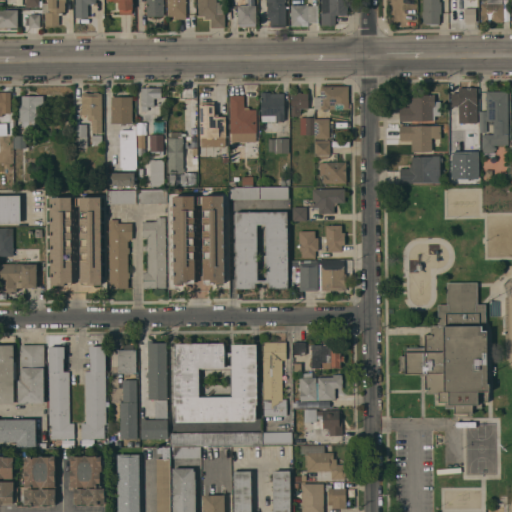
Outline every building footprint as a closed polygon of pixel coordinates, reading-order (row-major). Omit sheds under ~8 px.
[(45,26),(45,12),(47,12),(47,0),(65,0),(65,13),(59,13),(59,26),(45,26)] [(75,17),(75,4),(75,0),(95,0),(95,4),(87,4),(88,17),(75,17)] [(132,0),(133,9),(131,9),(131,14),(119,14),(119,9),(118,9),(118,2),(113,2),(113,0),(132,0)] [(163,0),(163,16),(146,16),(146,0),(163,0)] [(185,0),(186,19),(174,19),(174,16),(167,16),(167,0),(185,0)] [(198,16),(198,0),(216,0),(216,1),(223,1),(223,13),(225,13),(225,27),(210,27),(210,19),(204,19),(204,16),(198,16)] [(247,0),(254,0),(254,5),(256,5),(256,23),(249,23),(249,26),(238,26),(238,24),(237,24),(237,5),(247,5),(247,0)] [(285,0),(286,2),(284,2),(284,5),(285,5),(286,27),(270,27),(270,17),(267,17),(267,5),(266,5),(266,0),(285,0)] [(321,25),(321,0),(347,0),(347,13),(346,13),(346,15),(335,15),(335,25),(321,25)] [(423,24),(423,17),(422,17),(422,12),(423,12),(423,0),(439,0),(439,2),(441,2),(441,13),(439,13),(440,23),(438,23),(438,26),(430,26),(430,23),(423,24)] [(475,0),(475,21),(464,21),(464,8),(467,8),(467,0),(475,0)] [(503,21),(481,22),(481,3),(481,0),(502,0),(502,3),(503,3),(503,21)] [(291,26),(290,5),(308,4),(308,5),(317,5),(318,22),(305,22),(305,25),(303,25),(303,26),(291,26)] [(0,9),(17,9),(18,27),(13,27),(13,30),(7,30),(7,28),(0,28),(0,9)] [(29,27),(29,14),(40,14),(40,27),(29,27)] [(348,109),(320,109),(320,86),(348,85),(348,87),(348,109)] [(451,115),(450,92),(458,92),(458,87),(466,87),(466,86),(470,86),(470,87),(476,87),(476,106),(476,114),(451,115)] [(161,87),(161,98),(153,98),(154,106),(147,106),(147,111),(141,111),(140,88),(161,87)] [(0,91),(10,91),(10,113),(0,113),(0,91)] [(486,91),(507,91),(508,144),(494,145),(494,147),(496,147),(496,150),(494,150),(494,152),(482,152),(482,148),(482,134),(485,134),(485,133),(488,133),(488,134),(493,134),(493,127),(495,127),(495,120),(486,120),(486,132),(479,132),(479,110),(486,110),(486,91)] [(102,133),(92,133),(92,119),(87,119),(87,114),(80,114),(79,109),(81,109),(81,93),(82,93),(83,92),(86,92),(87,93),(93,93),(94,92),(98,92),(99,93),(101,93),(102,133)] [(284,121),(262,122),(261,115),(260,92),(270,92),(270,93),(283,93),(284,121)] [(308,108),(300,108),(300,114),(298,114),(298,116),(291,116),(291,93),(297,93),(297,92),(300,92),(300,93),(307,93),(308,108)] [(409,106),(409,102),(411,102),(410,94),(433,94),(434,101),(440,101),(440,115),(434,115),(434,119),(412,120),(412,121),(399,121),(398,107),(409,106)] [(21,96),(46,95),(46,105),(36,105),(37,121),(36,121),(36,127),(27,127),(27,122),(28,122),(28,121),(20,121),(19,104),(22,104),(21,96)] [(231,141),(231,133),(230,133),(230,95),(244,95),(244,107),(248,107),(249,109),(256,109),(256,132),(255,132),(255,141),(231,141)] [(111,96),(131,96),(132,123),(111,123),(111,96)] [(225,146),(201,146),(201,137),(200,137),(199,105),(200,105),(200,102),(214,101),(214,105),(214,114),(218,114),(218,116),(225,116),(225,137),(225,146)] [(299,117),(313,117),(313,134),(300,134),(299,117)] [(329,138),(315,138),(315,118),(329,118),(329,138)] [(458,120),(458,127),(450,128),(450,120),(458,120)] [(477,138),(466,138),(466,123),(477,122),(477,138)] [(75,147),(75,136),(74,136),(74,124),(86,124),(86,136),(87,136),(87,147),(75,147)] [(440,125),(440,138),(431,138),(431,151),(411,151),(411,139),(399,139),(399,125),(440,125)] [(120,130),(133,129),(134,138),(136,138),(136,168),(135,168),(135,169),(122,169),(122,167),(120,167),(120,130)] [(168,138),(168,132),(181,132),(185,132),(185,136),(182,136),(182,138),(183,138),(183,168),(184,168),(184,171),(183,171),(183,173),(168,173),(168,138)] [(15,148),(14,134),(25,134),(25,148),(15,148)] [(145,147),(144,147),(144,154),(138,154),(137,134),(144,134),(145,147)] [(163,155),(159,155),(159,153),(150,153),(149,134),(163,134),(163,155)] [(102,135),(102,145),(92,145),(92,135),(102,135)] [(289,152),(276,152),(276,151),(268,151),(268,139),(275,139),(275,138),(289,138),(289,152)] [(315,158),(315,141),(329,141),(330,154),(327,158),(315,158)] [(439,156),(439,157),(442,157),(442,161),(439,161),(440,182),(432,182),(432,181),(413,182),(413,183),(399,183),(399,169),(409,168),(409,164),(411,164),(411,156),(439,156)] [(150,159),(164,159),(164,186),(150,186),(150,159)] [(323,183),(323,175),(319,175),(319,162),(325,162),(346,161),(346,183),(323,183)] [(169,185),(169,174),(184,174),(184,172),(188,172),(187,171),(192,171),(192,172),(195,172),(196,184),(169,185)] [(134,172),(134,185),(107,185),(107,172),(134,172)] [(242,183),(242,175),(253,175),(253,183),(242,183)] [(281,187),(281,177),(290,177),(290,186),(288,186),(288,187),(281,187)] [(288,199),(230,199),(230,188),(281,187),(288,187),(288,199)] [(312,189),(344,188),(345,202),(337,202),(337,203),(335,205),(334,206),(334,213),(318,213),(318,210),(313,208),(313,207),(312,189)] [(107,190),(135,189),(136,203),(107,203),(107,190)] [(166,189),(167,202),(138,203),(138,189),(166,189)] [(20,222),(0,222),(0,195),(20,195),(20,222)] [(202,196),(202,195),(223,195),(224,283),(215,283),(215,282),(211,282),(211,283),(204,283),(204,279),(203,279),(202,203),(194,204),(194,210),(193,210),(193,217),(194,217),(194,224),(193,224),(193,231),(194,231),(194,238),(193,238),(193,245),(194,245),(194,252),(193,252),(193,259),(194,259),(195,279),(194,279),(194,283),(186,283),(186,282),(182,282),(182,284),(173,284),(172,196),(194,195),(194,196),(202,196)] [(71,205),(72,285),(51,285),(50,197),(70,197),(79,197),(100,196),(101,284),(80,284),(79,205),(71,205)] [(306,206),(306,220),(292,221),(292,207),(306,206)] [(267,283),(256,283),(257,290),(251,290),(250,288),(236,288),(235,212),(287,211),(288,287),(273,288),(273,290),(267,290),(267,283)] [(166,287),(149,288),(143,288),(142,271),(146,271),(146,270),(147,270),(147,251),(145,251),(145,245),(147,245),(147,239),(145,239),(145,237),(142,237),(142,221),(156,221),(156,217),(165,216),(166,287)] [(108,219),(118,219),(118,223),(132,223),(132,239),(129,239),(129,241),(127,241),(127,247),(129,247),(129,253),(127,253),(128,272),(129,272),(129,278),(128,278),(128,288),(109,288),(108,219)] [(325,225),(341,225),(342,232),(345,232),(345,236),(344,236),(344,245),(342,245),(342,251),(328,251),(328,250),(324,250),(324,247),(328,247),(328,245),(325,245),(325,241),(324,241),(324,238),(325,238),(325,225)] [(13,256),(0,256),(0,227),(12,227),(13,256)] [(299,231),(315,230),(315,237),(318,237),(318,251),(315,251),(315,257),(302,257),(302,251),(299,251),(299,247),(297,247),(297,244),(299,244),(299,231)] [(318,260),(319,260),(319,259),(344,259),(344,273),(346,273),(346,290),(321,290),(321,287),(318,287),(318,266),(321,266),(321,264),(318,264),(318,260)] [(299,291),(299,263),(317,262),(318,290),(299,291)] [(0,263),(36,263),(36,287),(16,287),(16,291),(11,291),(11,294),(8,294),(8,291),(0,291),(0,263)] [(477,282),(477,304),(486,304),(486,377),(492,377),(492,386),(488,386),(488,401),(481,401),(481,408),(472,408),(472,413),(454,413),(454,408),(445,408),(445,402),(438,402),(438,393),(426,393),(426,389),(425,389),(425,376),(420,376),(420,374),(404,374),(404,370),(399,370),(399,356),(404,356),(404,352),(406,352),(406,348),(424,347),(424,334),(430,334),(430,325),(438,325),(438,304),(446,304),(446,282),(477,282)] [(167,399),(148,399),(148,377),(146,377),(146,373),(148,373),(148,340),(153,340),(153,342),(166,342),(167,399)] [(263,342),(286,342),(286,360),(282,360),(282,398),(286,398),(286,416),(264,416),(263,342)] [(305,342),(305,354),(294,354),(294,342),(305,342)] [(175,405),(174,405),(173,360),(175,360),(175,343),(224,343),(224,352),(231,352),(231,344),(256,343),(257,404),(255,404),(255,421),(176,422),(175,405)] [(44,370),(43,371),(44,403),(26,403),(26,404),(20,404),(20,403),(18,403),(17,380),(21,380),(20,344),(44,344),(44,370)] [(311,345),(321,344),(321,346),(336,345),(336,349),(340,349),(340,356),(344,356),(344,361),(340,361),(340,367),(312,367),(311,345)] [(0,345),(13,345),(13,367),(16,367),(16,377),(14,377),(14,403),(0,403),(0,345)] [(81,422),(85,422),(84,371),(90,371),(90,357),(89,357),(89,346),(105,345),(106,424),(104,424),(104,438),(96,438),(95,446),(81,445),(81,422)] [(51,425),(50,425),(48,346),(64,346),(65,358),(63,358),(63,371),(70,371),(71,422),(74,421),(74,439),(51,439),(51,425)] [(118,349),(136,349),(136,373),(118,373),(118,349)] [(317,377),(327,377),(327,372),(333,372),(333,374),(341,374),(342,379),(342,383),(342,387),(335,388),(335,399),(318,400),(317,377)] [(316,400),(300,400),(300,390),(299,390),(299,377),(316,377),(316,400)] [(137,438),(120,438),(119,402),(123,402),(122,379),(136,379),(137,438)] [(155,418),(154,400),(167,400),(167,418),(155,418)] [(316,419),(316,421),(304,421),(304,409),(316,408),(316,410),(338,410),(339,417),(342,417),(342,435),(329,435),(329,428),(322,428),(322,419),(316,419)] [(167,439),(141,439),(141,417),(145,417),(145,419),(167,419),(167,439)] [(0,419),(35,419),(36,439),(37,439),(37,444),(36,444),(36,446),(17,446),(17,441),(0,441),(0,419)] [(263,432),(291,431),(292,445),(263,445),(263,432)] [(173,446),(171,446),(171,432),(263,432),(263,445),(200,446),(200,447),(173,447),(173,446)] [(307,454),(300,454),(300,446),(324,446),(324,452),(333,452),(333,458),(337,458),(337,464),(345,464),(345,479),(331,479),(331,471),(307,471),(307,454)] [(156,511),(156,459),(162,458),(162,453),(157,453),(157,448),(169,447),(169,511),(156,511)] [(200,447),(200,457),(173,458),(173,447),(200,447)] [(117,511),(117,454),(139,454),(139,511),(117,511)] [(70,455),(101,455),(101,471),(100,471),(100,486),(86,486),(86,487),(83,487),(83,486),(70,486),(70,455)] [(0,456),(3,456),(3,457),(13,457),(13,461),(12,461),(13,478),(3,478),(0,478),(0,456)] [(24,457),(39,456),(54,456),(55,486),(42,487),(39,487),(24,487),(24,457)] [(172,511),(172,468),(193,468),(193,471),(195,471),(195,511),(172,511)] [(251,471),(251,511),(233,511),(233,469),(239,469),(239,471),(251,471)] [(273,511),(272,471),(284,471),(284,469),(289,469),(290,511),(273,511)] [(0,481),(13,481),(13,504),(0,504),(0,481)] [(323,483),(323,511),(301,511),(301,483),(323,483)] [(325,490),(325,484),(331,484),(331,488),(345,488),(346,508),(332,508),(332,505),(328,505),(328,490),(325,490)] [(90,504),(86,504),(74,504),(74,488),(77,488),(87,488),(87,487),(89,487),(89,488),(104,488),(104,503),(90,504)] [(55,488),(55,505),(51,505),(51,504),(43,504),(43,505),(39,505),(39,504),(25,504),(25,496),(24,496),(24,489),(55,488)] [(224,511),(203,511),(203,495),(224,494),(224,511)]
